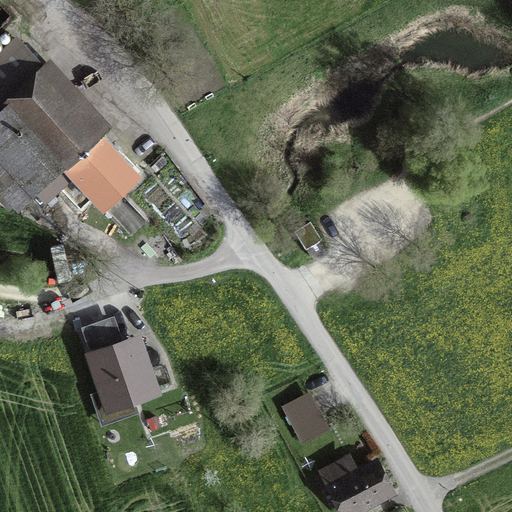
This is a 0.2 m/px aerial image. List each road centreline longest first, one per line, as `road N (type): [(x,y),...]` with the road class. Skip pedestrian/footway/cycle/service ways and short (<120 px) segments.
road 1 (unclassified): [(49,0),(104,44),(153,100),(288,290),(430,511)]
road 2 (track): [(259,250),(110,287),(0,291)]
